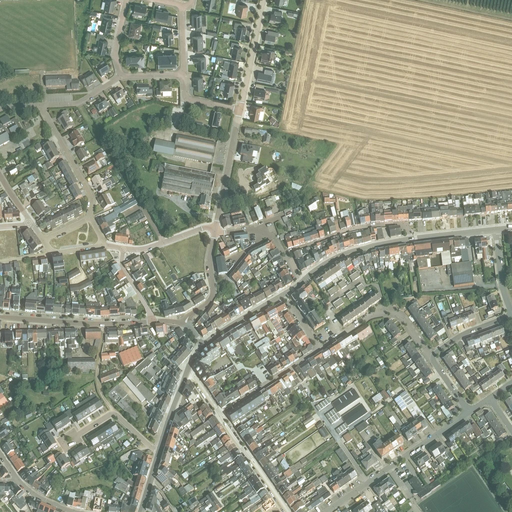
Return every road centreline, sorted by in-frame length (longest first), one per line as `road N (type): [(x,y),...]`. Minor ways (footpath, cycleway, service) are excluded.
road 1 (residential): [(325,511),(469,412)]
road 2 (tertiary): [(152,322),(0,317)]
road 3 (residential): [(319,349),(371,317),(393,314),(432,358)]
road 4 (residential): [(410,239),(399,225),(369,227),(283,254)]
road 5 (residential): [(88,219),(90,195),(40,105)]
road 6 (tertiary): [(410,239),(353,250),(299,285)]
road 7 (residential): [(214,229),(239,111)]
